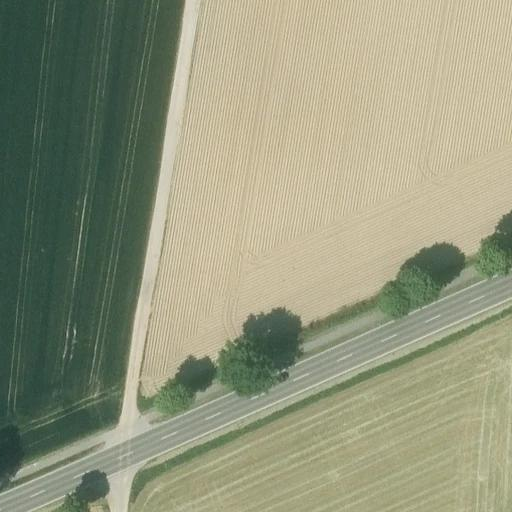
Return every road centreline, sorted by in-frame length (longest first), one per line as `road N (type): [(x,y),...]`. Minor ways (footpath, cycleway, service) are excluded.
road 1 (secondary): [(0,510),(511,284)]
road 2 (track): [(193,0),(122,457)]
